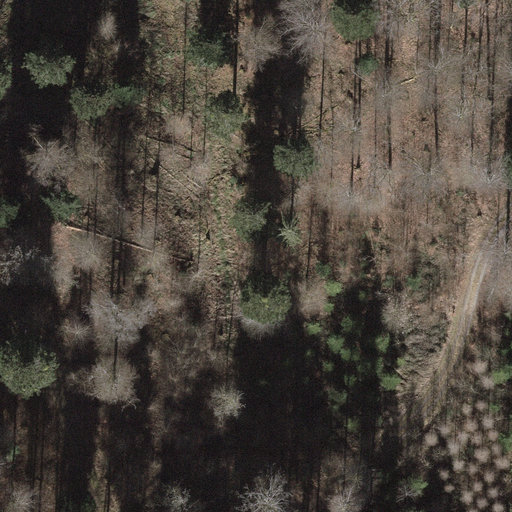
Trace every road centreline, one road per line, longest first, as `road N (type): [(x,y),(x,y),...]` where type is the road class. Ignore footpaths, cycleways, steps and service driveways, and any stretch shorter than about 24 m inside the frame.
road 1 (track): [(511,224),(475,270),(447,376),(385,450),(308,511)]
road 2 (track): [(90,511),(67,463),(47,383),(0,308)]
